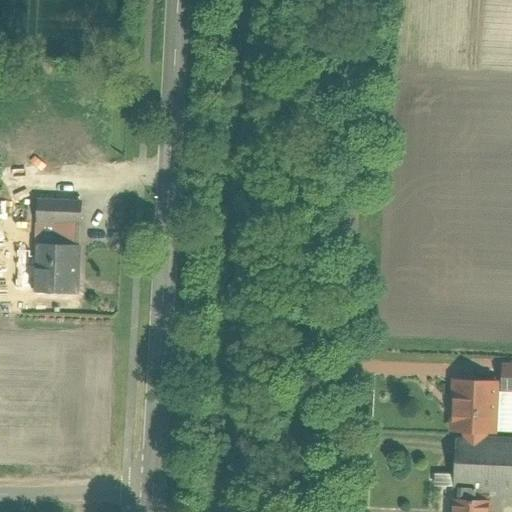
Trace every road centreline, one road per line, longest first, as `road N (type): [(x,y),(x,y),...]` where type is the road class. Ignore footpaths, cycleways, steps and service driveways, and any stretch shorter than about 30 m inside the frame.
road 1 (unclassified): [(364,0),(337,511)]
road 2 (tertiary): [(151,507),(177,0)]
road 3 (unclassified): [(0,498),(151,507)]
